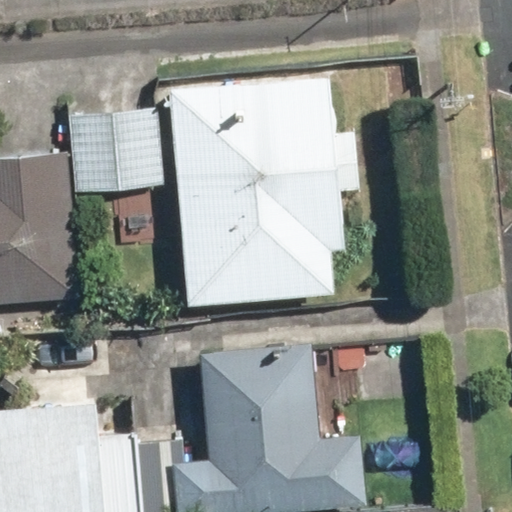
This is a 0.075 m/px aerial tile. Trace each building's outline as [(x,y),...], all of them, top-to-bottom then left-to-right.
[(328,69),(166,82),(184,301),(337,289),(334,242),(348,241),(343,182),(361,179),(356,122),(338,123),(328,69)] [(68,111),(76,185),(159,176),(151,103),(68,111)] [(0,297),(77,292),(65,147),(0,151),(0,297)] [(510,290),(440,290),(441,403),(511,402),(510,290)] [(170,453),(175,511),(206,511),(368,496),(361,424),(316,429),(307,338),(198,349),(208,449),(170,453)] [(0,511),(105,511),(96,398),(0,406),(0,511)] [(469,511),(469,497),(397,498),(397,511),(469,511)]
